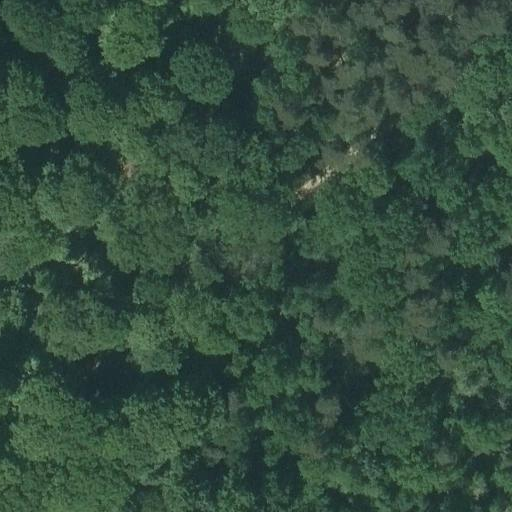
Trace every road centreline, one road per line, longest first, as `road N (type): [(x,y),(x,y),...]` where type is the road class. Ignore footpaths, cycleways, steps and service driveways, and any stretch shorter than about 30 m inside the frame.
road 1 (track): [(511,24),(196,278)]
road 2 (track): [(17,0),(55,101),(118,166),(149,227),(196,278)]
road 3 (track): [(196,278),(85,366),(0,462)]
